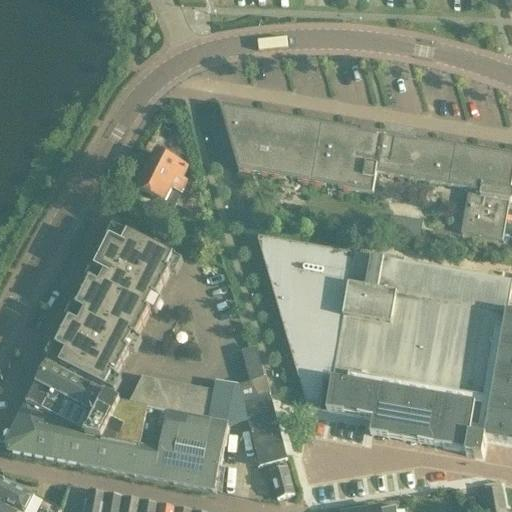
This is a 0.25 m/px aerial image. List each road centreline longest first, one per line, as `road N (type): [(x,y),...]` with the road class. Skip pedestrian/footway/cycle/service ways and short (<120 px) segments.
road 1 (residential): [(0,338),(142,94),(188,58)]
road 2 (residential): [(188,58),(266,40),(367,40),(511,79)]
road 3 (unknown): [(89,181),(174,229),(185,246),(189,270),(145,361)]
road 4 (residential): [(227,511),(0,467)]
road 5 (unclassified): [(321,466),(411,458),(511,477)]
